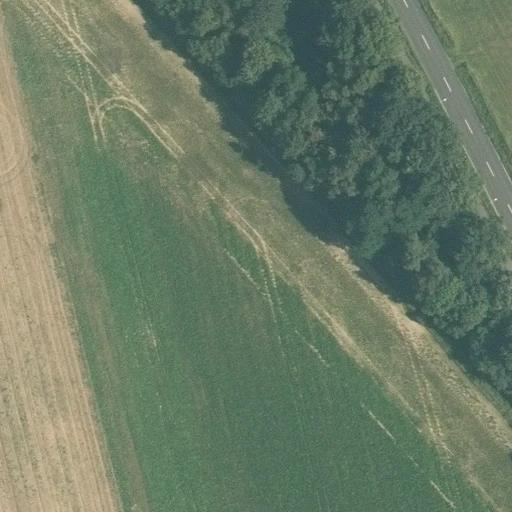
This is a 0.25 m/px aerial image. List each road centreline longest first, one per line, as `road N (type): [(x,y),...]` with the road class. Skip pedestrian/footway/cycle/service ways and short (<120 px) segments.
road 1 (track): [(511,425),(133,0)]
road 2 (tertiary): [(511,202),(405,0)]
